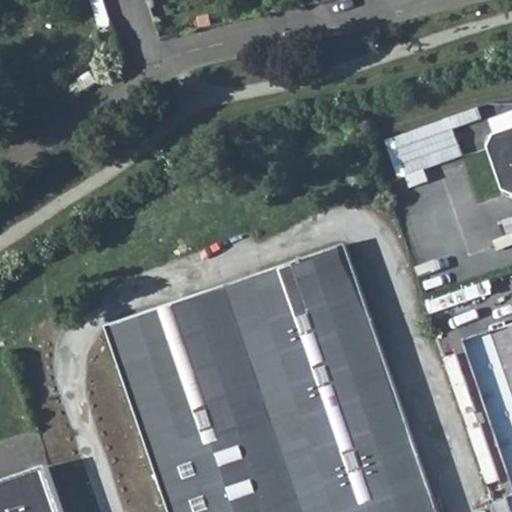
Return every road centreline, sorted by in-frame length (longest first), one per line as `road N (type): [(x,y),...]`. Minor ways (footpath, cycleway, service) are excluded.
road 1 (residential): [(412,0),(150,62)]
road 2 (residential): [(0,160),(150,62)]
